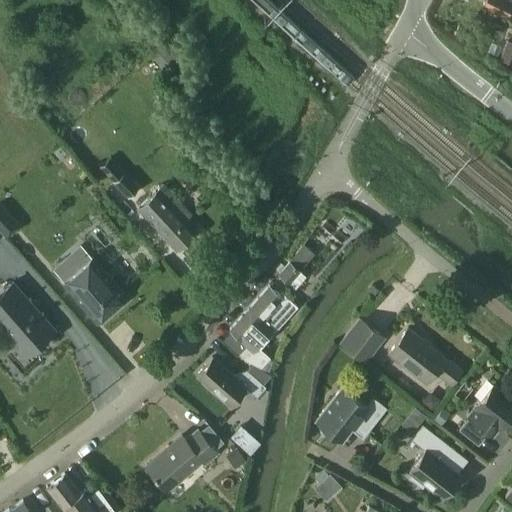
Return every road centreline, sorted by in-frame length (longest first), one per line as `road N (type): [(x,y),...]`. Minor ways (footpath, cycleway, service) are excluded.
road 1 (residential): [(0,494),(187,347),(266,260),(326,171)]
road 2 (unknown): [(129,397),(63,310),(0,254)]
road 3 (residential): [(455,277),(326,171)]
road 4 (unclassified): [(511,115),(405,30)]
road 5 (residential): [(421,511),(312,452)]
